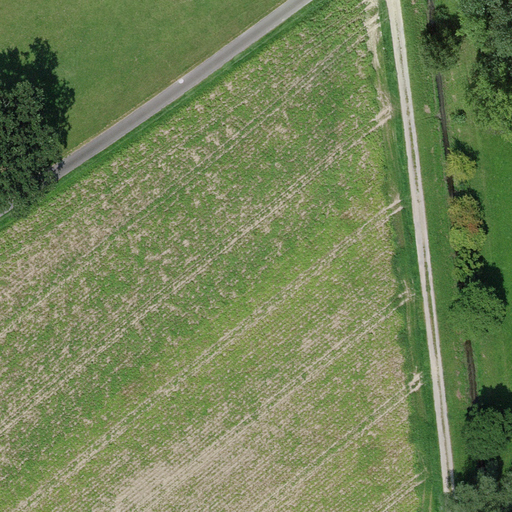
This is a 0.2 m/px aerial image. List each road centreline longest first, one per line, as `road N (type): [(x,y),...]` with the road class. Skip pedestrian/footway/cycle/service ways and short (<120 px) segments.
road 1 (track): [(393,0),(453,511)]
road 2 (track): [(0,209),(303,0)]
